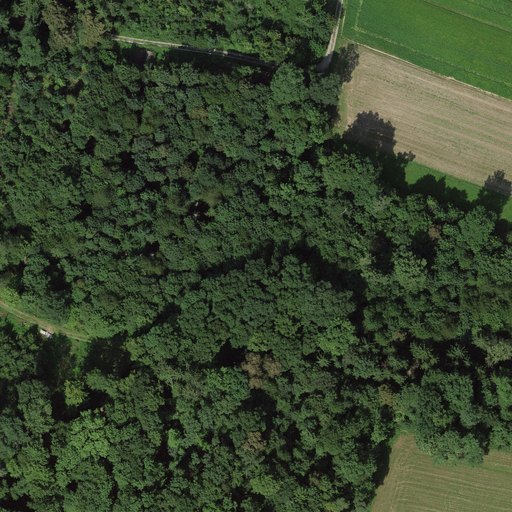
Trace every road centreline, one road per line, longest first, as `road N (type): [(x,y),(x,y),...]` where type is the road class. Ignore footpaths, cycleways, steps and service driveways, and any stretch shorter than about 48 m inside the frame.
road 1 (track): [(0,300),(88,339),(240,378),(392,430)]
road 2 (track): [(339,0),(323,74),(0,18)]
road 3 (track): [(323,74),(327,157),(342,171),(511,234)]
